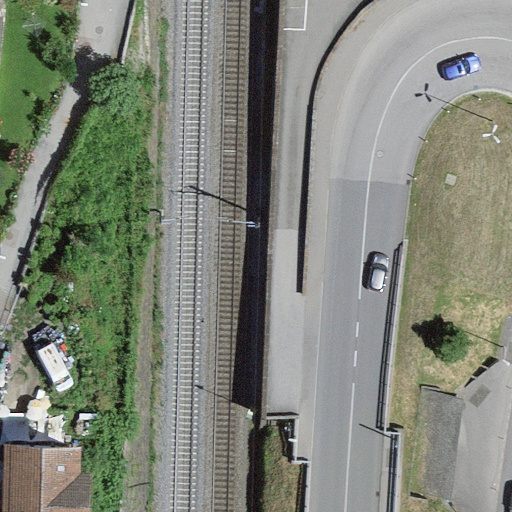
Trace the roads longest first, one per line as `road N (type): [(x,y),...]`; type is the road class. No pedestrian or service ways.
road 1 (secondary): [(511,39),(473,38),(428,51),(397,84),(373,137),(343,511)]
road 2 (unknown): [(299,0),(281,325),(287,341),(354,347)]
road 3 (residential): [(0,286),(120,0)]
